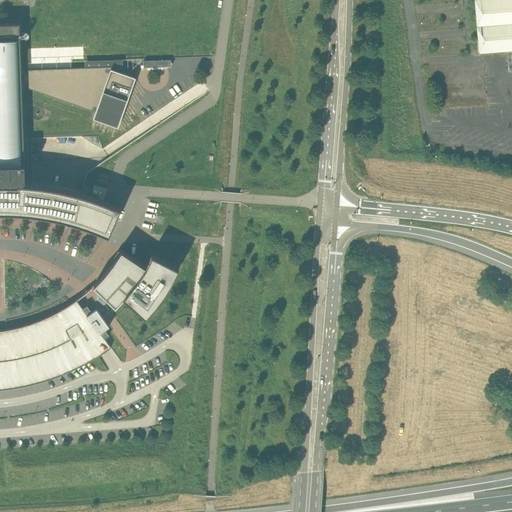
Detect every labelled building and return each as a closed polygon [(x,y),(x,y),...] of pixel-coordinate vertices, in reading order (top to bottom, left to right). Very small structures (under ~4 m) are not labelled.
[(511,0),(474,0),(479,53),(507,51),(509,71),(511,70),(511,0)] [(0,211),(5,211),(17,212),(30,213),(42,214),(54,217),(66,219),(69,220),(71,221),(81,224),(90,227),(99,231),(108,235),(121,208),(112,204),(104,200),(92,196),(81,193),(80,193),(69,189),(57,187),(45,185),(33,183),(32,183),(28,183),(23,182),(22,85),(21,63),(20,22),(0,22),(0,211)] [(27,62),(21,63),(22,85),(95,111),(93,118),(118,127),(127,100),(136,77),(123,72),(112,68),(115,66),(95,66),(95,65),(94,65),(93,64),(92,64),(91,65),(90,65),(90,66),(89,66),(89,67),(84,67),(27,69),(27,62)] [(124,296),(145,315),(155,304),(164,292),(172,280),(179,266),(152,253),(145,266),(122,250),(113,262),(104,274),(94,285),(116,305),(124,296)] [(0,389),(14,387),(31,384),(48,379),(65,373),(81,366),(96,357),(105,351),(111,347),(105,339),(109,336),(105,330),(110,326),(96,308),(92,311),(87,305),(83,308),(79,304),(76,299),(63,308),(50,315),(35,321),(21,326),(6,329),(0,329),(0,389)]
